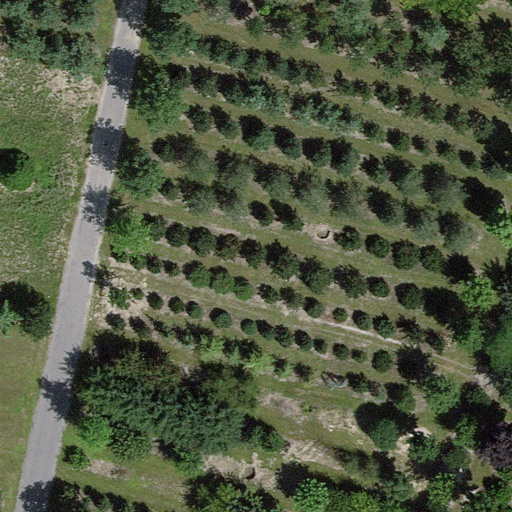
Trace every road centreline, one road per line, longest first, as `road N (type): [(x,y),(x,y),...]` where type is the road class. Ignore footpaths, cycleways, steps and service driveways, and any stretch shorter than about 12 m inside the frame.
road 1 (track): [(123,0),(31,511)]
road 2 (track): [(511,307),(433,511)]
